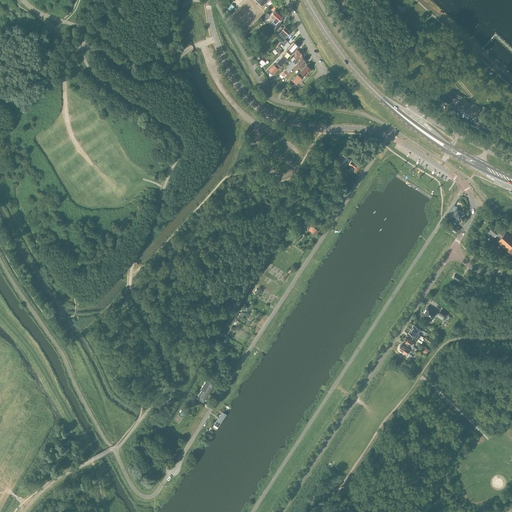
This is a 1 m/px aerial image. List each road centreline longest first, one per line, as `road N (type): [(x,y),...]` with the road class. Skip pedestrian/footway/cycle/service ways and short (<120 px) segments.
road 1 (unknown): [(13,0),(52,29),(92,79),(177,142),(127,272),(126,305),(142,336),(149,392),(112,449)]
road 2 (track): [(179,0),(191,81),(220,130),(221,154),(133,261),(96,299),(63,300),(0,193)]
road 3 (unknown): [(500,274),(445,231),(438,182),(379,141),(305,131),(255,110),(229,80),(203,0)]
road 4 (unclassified): [(173,469),(388,135)]
road 5 (tertiary): [(280,511),(450,251)]
road 6 (primary): [(511,180),(448,148),(386,102),(306,0)]
road 7 (unknown): [(511,338),(443,343),(324,511)]
road 8 (unknown): [(126,285),(232,171),(254,164),(286,179),(320,133)]
road 9 (unclassified): [(388,135),(300,126),(264,112),(232,78),(207,0)]
road 10 (unknown): [(90,460),(40,367),(0,316)]
road 11 (unclassified): [(450,251),(471,217),(467,190),(388,135)]
road 12 (track): [(409,6),(471,95),(466,113)]
